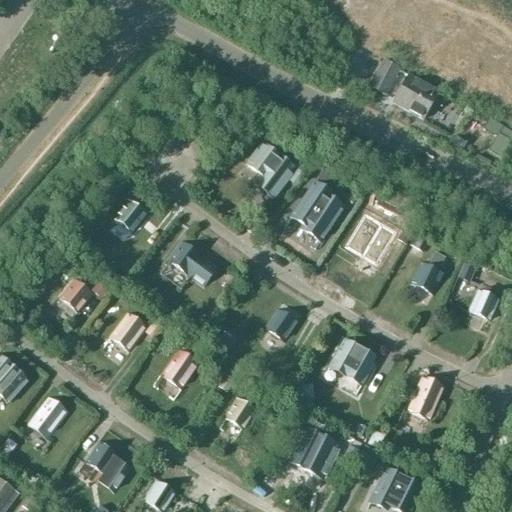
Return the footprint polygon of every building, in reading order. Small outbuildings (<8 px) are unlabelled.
[(399,69),(385,61),(371,88),(385,96),(399,69)] [(408,77),(393,105),(423,122),(438,94),(408,77)] [(499,136),(490,152),(503,158),(511,143),(499,136)] [(457,139),(453,147),(462,152),(467,144),(457,139)] [(262,173),(254,183),(273,198),(290,176),(289,175),(293,170),(263,146),(249,163),(262,173)] [(298,170),(290,180),(296,185),(304,175),(298,170)] [(321,172),(317,180),(333,191),(338,183),(321,172)] [(314,184),(291,218),(303,226),(301,230),(320,243),(343,209),(331,201),(333,197),(314,184)] [(129,201),(113,219),(131,234),(147,216),(129,201)] [(364,216),(345,249),(376,267),(395,234),(364,216)] [(405,230),(399,240),(406,243),(411,233),(405,230)] [(414,237),(409,246),(423,254),(428,245),(414,237)] [(182,243),(167,263),(202,289),(217,269),(182,243)] [(420,264),(409,285),(431,296),(442,275),(449,261),(435,254),(428,267),(420,264)] [(464,263),(458,276),(469,281),(475,267),(464,263)] [(73,280),(57,299),(77,315),(93,296),(73,280)] [(98,283),(91,291),(101,299),(108,291),(98,283)] [(476,291),(466,313),(467,313),(489,324),(499,301),(494,299),(496,294),(486,289),(483,294),(476,291)] [(276,310),(263,331),(284,344),(297,324),(276,310)] [(147,330),(127,315),(108,339),(128,355),(145,333),(147,330)] [(147,330),(145,333),(153,338),(160,327),(153,322),(147,330)] [(344,341),(328,370),(362,389),(364,385),(363,384),(373,367),(371,366),(375,359),(344,341)] [(179,351),(160,377),(180,392),(199,365),(179,351)] [(22,386),(17,381),(0,366),(0,409),(1,410),(22,386)] [(444,387),(422,377),(406,414),(429,423),(444,387)] [(48,399),(30,423),(28,426),(48,441),(68,414),(48,399)] [(235,399),(222,419),(244,433),(256,412),(235,399)] [(301,429),(284,462),(323,480),(339,447),(301,429)] [(7,440),(0,448),(0,450),(7,455),(14,445),(7,440)] [(99,483),(115,493),(130,471),(116,461),(118,458),(111,454),(112,451),(99,443),(86,463),(104,476),(99,483)] [(349,449),(341,465),(350,469),(358,453),(349,449)] [(363,456),(355,472),(363,476),(371,460),(363,456)] [(385,471),(373,497),(391,506),(389,508),(396,511),(409,511),(421,489),(385,471)] [(0,511),(6,511),(18,496),(0,482),(0,511)] [(156,483),(142,504),(154,511),(166,511),(176,497),(156,483)]
